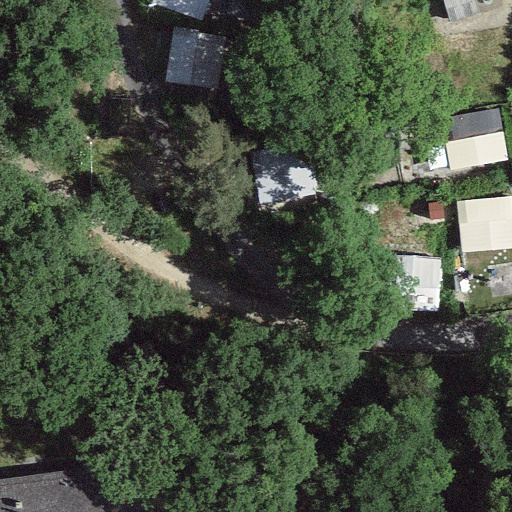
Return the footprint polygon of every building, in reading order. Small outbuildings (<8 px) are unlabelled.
[(161,0),(206,14),(209,0),(161,0)] [(210,81),(217,31),(178,25),(171,75),(210,81)] [(508,160),(508,110),(453,111),(453,161),(508,160)] [(511,192),(463,195),(466,245),(511,242),(511,192)] [(93,511),(88,466),(0,475),(0,511),(93,511)]
